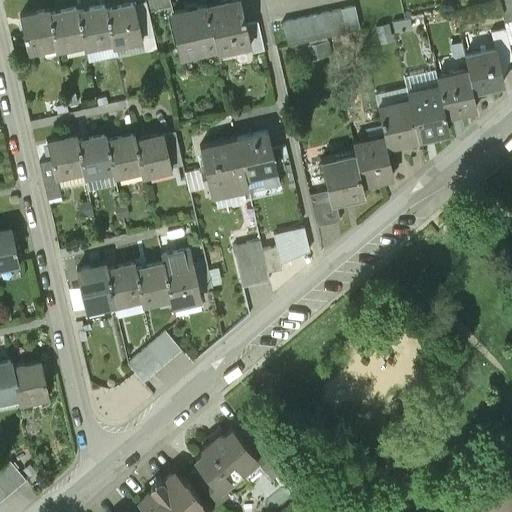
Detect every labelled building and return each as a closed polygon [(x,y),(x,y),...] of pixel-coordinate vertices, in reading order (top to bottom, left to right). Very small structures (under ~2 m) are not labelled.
[(140,0),(133,2),(141,36),(152,33),(144,0),(140,0)] [(145,0),(148,9),(170,4),(169,0),(145,0)] [(239,0),(220,0),(206,3),(215,46),(216,49),(250,42),(239,0)] [(511,0),(498,0),(503,21),(511,19),(511,0)] [(105,8),(112,38),(111,39),(112,42),(141,36),(133,2),(133,1),(106,8),(105,8)] [(206,3),(170,12),(180,54),(215,46),(206,3)] [(355,3),(280,20),(285,43),(360,26),(355,3)] [(77,10),(84,41),(83,41),(84,45),(111,39),(112,38),(105,8),(106,8),(105,4),(78,10),(77,10)] [(48,12),(55,43),(54,43),(55,47),(83,41),(84,41),(77,10),(78,10),(77,6),(49,12),(48,12)] [(48,8),(20,15),(27,49),(54,43),(55,43),(48,12),(49,12),(48,8)] [(495,46),(498,59),(511,56),(505,27),(490,30),(494,47),(495,46)] [(467,69),(472,89),(503,82),(498,59),(495,46),(494,47),(464,54),(467,69)] [(438,84),(444,114),(476,107),(472,89),(467,69),(436,76),(438,84)] [(408,98),(417,137),(448,130),(444,114),(438,84),(406,91),(408,98)] [(384,135),(386,145),(417,137),(408,98),(377,105),(384,135)] [(174,129),(163,132),(170,165),(182,162),(174,129)] [(236,136),(245,175),(276,168),(267,129),(236,136)] [(78,138),(77,139),(83,166),(82,166),(83,173),(111,166),(112,166),(106,138),(107,138),(105,132),(78,138)] [(107,138),(106,138),(112,166),(111,166),(112,172),(140,166),(141,166),(135,138),(134,132),(107,138)] [(135,138),(141,166),(140,166),(141,172),(170,165),(163,132),(135,138)] [(76,133),(47,139),(51,157),(54,173),(55,172),(82,166),(83,166),(77,139),(78,138),(76,133)] [(352,142),(354,149),(361,182),(393,175),(386,145),(384,135),(352,142)] [(236,136),(199,144),(210,192),(247,183),(245,175),(236,136)] [(354,149),(320,157),(328,196),(329,200),(330,200),(343,197),(343,198),(364,194),(361,182),(354,149)] [(55,172),(54,173),(51,157),(39,160),(47,196),(60,193),(55,172)] [(329,200),(328,196),(310,200),(316,225),(339,219),(336,204),(332,205),(330,200),(329,200)] [(0,264),(18,260),(10,226),(0,228),(0,264)] [(261,247),(259,238),(233,243),(241,282),(268,277),(267,271),(261,247)] [(194,255),(206,253),(204,240),(192,242),(194,255)] [(275,244),(261,247),(267,271),(280,267),(275,244)] [(106,267),(113,301),(140,295),(141,294),(135,267),(136,267),(134,260),(107,267),(106,267)] [(135,267),(141,294),(140,295),(141,301),(169,295),(170,294),(164,267),(165,267),(163,260),(136,267),(135,267)] [(164,267),(170,294),(169,295),(170,300),(200,294),(192,260),(165,267),(164,267)] [(105,261),(76,268),(85,307),(113,301),(106,267),(107,267),(105,261)] [(155,338),(171,356),(180,348),(165,329),(155,338)] [(155,338),(146,345),(161,364),(171,356),(155,338)] [(146,345),(137,353),(152,371),(161,364),(146,345)] [(152,371),(137,353),(127,361),(142,379),(152,371)] [(0,361),(0,397),(17,394),(18,393),(11,366),(12,365),(11,359),(0,361)] [(11,366),(18,393),(17,394),(18,399),(48,393),(40,359),(12,365),(11,366)] [(252,452),(231,427),(224,432),(218,432),(203,445),(202,451),(196,456),(209,472),(221,486),(256,456),(252,452)] [(261,443),(252,452),(256,456),(271,475),(281,467),(261,443)] [(0,467),(15,486),(25,478),(10,460),(0,467)] [(0,486),(6,494),(15,486),(0,467),(0,486)] [(174,469),(163,478),(162,477),(159,476),(151,483),(151,486),(152,487),(139,499),(149,511),(204,511),(208,509),(174,469)] [(227,493),(221,486),(209,472),(199,481),(217,501),(227,493)]
